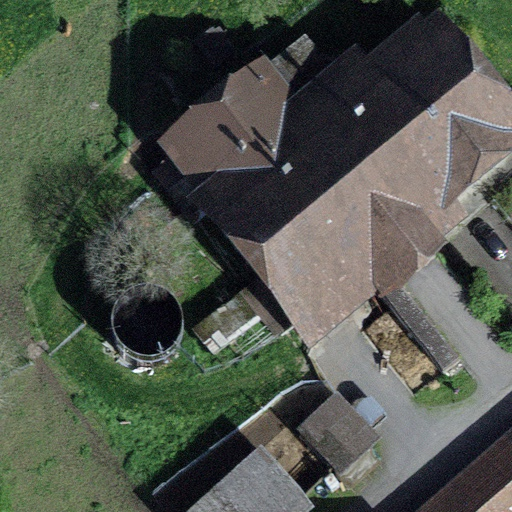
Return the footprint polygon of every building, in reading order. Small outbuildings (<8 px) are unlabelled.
[(371,252),(396,284),(435,255),(407,222),(508,139),(440,56),(377,109),(354,81),(295,129),(259,85),(178,152),(216,199),(202,211),(291,320),(371,252)] [(457,360),(396,284),(379,296),(442,374),(457,360)] [(118,354),(133,365),(151,368),(168,361),(179,347),(182,329),(175,312),(161,301),(143,298),(126,305),(114,319),(112,337),(118,354)] [(241,300),(197,334),(213,355),(257,321),(241,300)] [(343,405),(304,443),(332,473),(372,436),(343,405)] [(511,511),(511,447),(437,511),(511,511)] [(199,511),(294,511),(306,502),(291,486),(270,463),(261,454),(199,511)]
